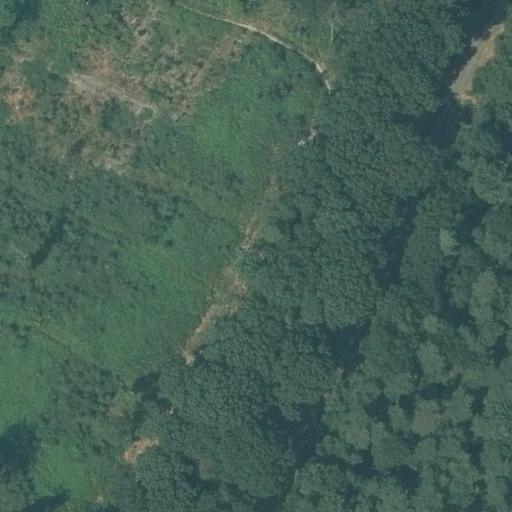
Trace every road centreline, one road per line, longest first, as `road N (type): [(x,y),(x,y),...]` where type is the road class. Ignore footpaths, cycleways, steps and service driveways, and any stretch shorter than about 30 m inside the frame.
road 1 (unclassified): [(511,12),(410,232),(261,511)]
road 2 (track): [(128,0),(232,51),(274,61),(324,113),(410,232),(511,276)]
